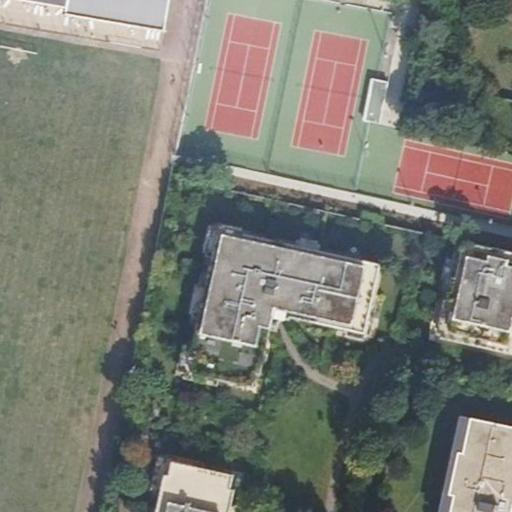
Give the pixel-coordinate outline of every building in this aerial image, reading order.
[(0,0),(0,1),(62,10),(61,16),(160,33),(165,0),(0,0)] [(236,224),(212,219),(211,223),(203,222),(197,249),(200,249),(199,252),(205,254),(209,239),(213,240),(216,226),(235,231),(236,224)] [(364,304),(373,262),(313,248),(289,243),(235,231),(216,226),(213,240),(209,239),(205,254),(199,280),(199,282),(203,283),(196,313),(192,313),(191,315),(186,338),(182,355),(186,356),(183,370),(212,376),(245,384),(248,370),(252,371),(262,327),(267,306),(282,309),(281,313),(284,314),(295,317),(328,324),(341,327),(343,328),(345,322),(359,325),(364,304)] [(312,238),(294,234),(293,237),(291,236),(289,243),(313,248),(314,242),(311,241),(312,238)] [(435,333),(435,336),(503,351),(506,337),(511,338),(511,335),(511,252),(457,240),(454,253),(451,263),(458,264),(455,277),(445,275),(445,277),(440,296),(440,298),(449,300),(447,313),(440,311),(435,333)] [(454,253),(448,252),(442,276),(445,277),(445,275),(455,277),(458,264),(451,263),(454,253)] [(192,282),(189,281),(183,310),(186,310),(185,313),(191,315),(192,313),(196,313),(203,283),(199,282),(199,280),(193,279),(192,282)] [(438,296),(429,332),(435,333),(440,311),(447,313),(449,300),(440,298),(440,296),(438,296)] [(341,327),(339,333),(357,337),(358,333),(363,334),(370,305),(364,304),(359,325),(345,322),(343,328),(341,327)] [(267,306),(262,327),(270,329),(272,320),(278,317),(283,318),(284,314),(281,313),(282,309),(267,306)] [(297,324),(297,327),(322,333),(323,330),(326,331),(328,324),(295,317),(294,323),(297,324)] [(177,370),(176,375),(210,383),(212,376),(183,370),(186,356),(182,355),(186,338),(180,336),(179,341),(176,340),(169,368),(177,370)] [(511,427),(464,418),(444,511),(506,511),(511,482),(511,427)] [(197,459),(160,451),(159,456),(151,454),(144,487),(147,487),(146,492),(152,494),(157,472),(162,473),(165,459),(196,466),(197,459)] [(196,466),(165,459),(162,473),(157,472),(152,494),(147,511),(221,511),(227,487),(223,486),(226,472),(196,466)]
